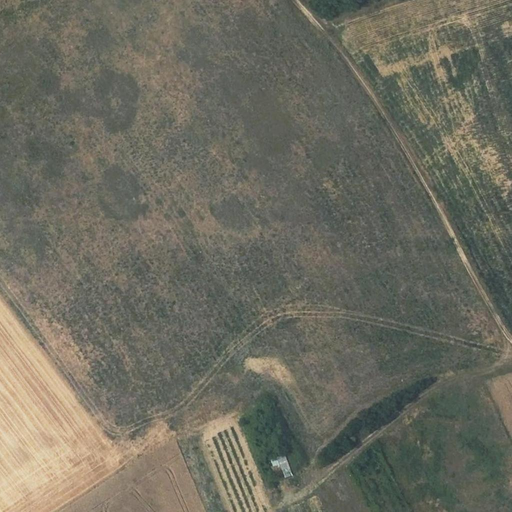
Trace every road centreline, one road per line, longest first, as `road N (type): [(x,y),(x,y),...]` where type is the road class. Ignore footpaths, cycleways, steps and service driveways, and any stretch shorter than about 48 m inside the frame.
road 1 (track): [(292,0),(395,136),(511,345)]
road 2 (track): [(511,359),(415,395),(301,489)]
